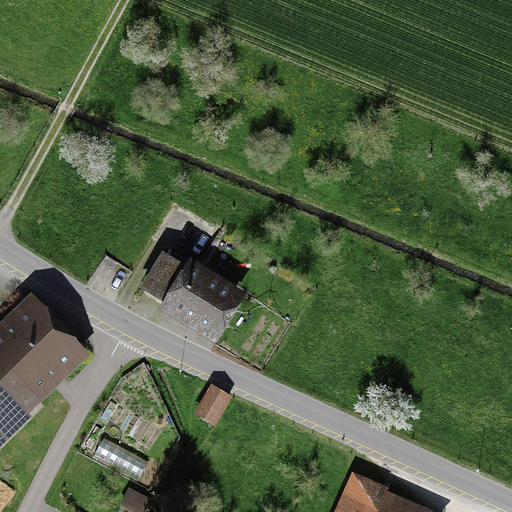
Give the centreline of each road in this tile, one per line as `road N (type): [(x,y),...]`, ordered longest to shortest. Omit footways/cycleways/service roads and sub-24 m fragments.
road 1 (tertiary): [(128,323),(511,501)]
road 2 (track): [(0,226),(125,0)]
road 3 (residential): [(37,511),(128,323)]
road 4 (tertiary): [(0,247),(128,323)]
